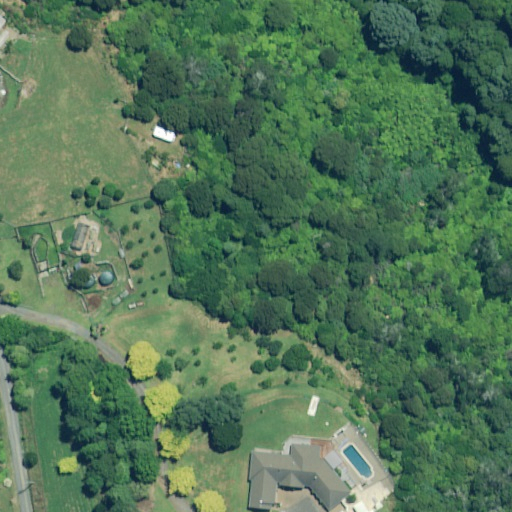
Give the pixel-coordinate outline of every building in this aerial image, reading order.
[(157,133),(137,125),(134,134),(154,142),(157,133)] [(101,282),(101,283),(103,286),(104,286),(105,287),(107,288),(108,288),(109,288),(111,288),(112,287),(113,286),(115,285),(116,284),(116,283),(117,282),(117,280),(117,279),(117,278),(116,276),(116,275),(115,274),(114,273),(112,272),(111,272),(110,272),(108,271),(107,272),(106,272),(104,273),(103,274),(102,275),(101,276),(101,277),(101,279),(101,280),(101,282)] [(82,283),(82,284),(85,288),(85,289),(87,289),(88,290),(89,290),(90,290),(92,289),(93,289),(94,288),(95,287),(96,286),(96,285),(97,284),(97,282),(97,281),(97,280),(96,279),(95,277),(94,276),(92,275),(91,275),(90,275),(88,275),(87,275),(86,275),(85,276),(84,277),(83,278),(82,279),(82,281),(82,282),(82,283)] [(256,453),(251,509),(273,511),(273,506),(277,506),(279,482),(282,482),(282,486),(305,488),(305,486),(312,486),(330,510),(354,493),(330,460),(323,459),(324,447),(296,445),(295,457),(256,453)] [(375,511),(375,510),(371,511),(369,511),(365,503),(355,508),(357,511),(375,511)]
